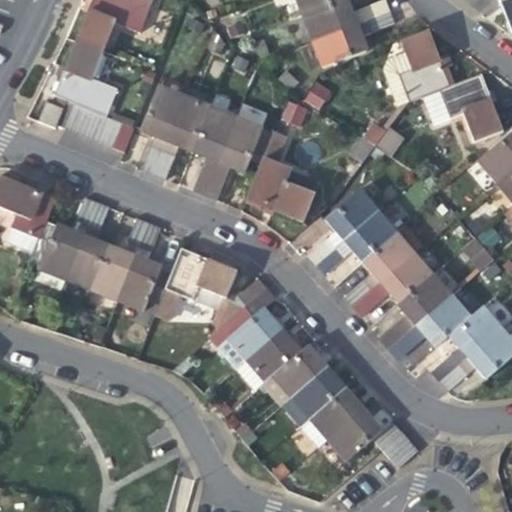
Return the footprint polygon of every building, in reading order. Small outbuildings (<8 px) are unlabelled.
[(86,13),(113,24),(136,33),(149,0),(91,0),(92,0),(86,13)] [(295,0),(302,15),(341,0),(295,0)] [(312,42),(358,25),(354,13),(351,6),(348,0),(341,0),(302,15),(312,42)] [(511,0),(495,0),(496,1),(498,6),(503,4),(511,29),(511,0)] [(354,13),(358,25),(390,12),(386,1),(354,13)] [(390,12),(358,25),(363,37),(395,25),(390,12)] [(113,24),(86,13),(76,40),(102,51),(113,24)] [(363,37),(358,25),(312,42),(322,69),(368,52),(365,43),(363,37)] [(409,104),(414,101),(451,87),(445,70),(441,59),(430,31),(400,42),(411,71),(399,76),(409,104)] [(65,101),(74,104),(87,110),(98,114),(103,116),(113,90),(90,81),(102,51),(76,40),(64,70),(53,96),(65,101)] [(449,56),(441,59),(445,70),(453,66),(451,61),(449,56)] [(481,76),(451,87),(414,101),(420,115),(428,112),(437,135),(466,124),(473,142),(502,131),(490,100),(495,98),(493,94),(491,89),(487,91),(481,76)] [(303,100),(319,110),(331,91),(315,81),(303,100)] [(153,137),(166,142),(184,97),(157,86),(139,132),(148,135),(153,137)] [(184,97),(166,142),(177,147),(184,149),(192,153),(210,107),(184,97)] [(301,127),(308,108),(287,100),(280,119),(301,127)] [(64,130),(74,104),(65,101),(62,109),(64,110),(57,129),(63,132),(64,130)] [(38,122),(57,129),(64,110),(62,109),(46,103),(38,122)] [(64,130),(77,135),(87,110),(74,104),(64,130)] [(205,158),(217,163),(235,117),(210,107),(192,153),(201,156),(205,158)] [(77,135),(88,139),(98,114),(87,110),(77,135)] [(88,139),(100,144),(110,119),(103,116),(98,114),(88,139)] [(244,173),(251,155),(262,128),(235,117),(217,163),(229,167),(236,170),(244,173)] [(100,144),(111,149),(121,124),(110,119),(100,144)] [(134,129),(121,124),(111,149),(123,154),(134,129)] [(363,139),(374,147),(384,133),(373,125),(363,139)] [(262,128),(251,155),(262,159),(272,133),(273,132),(262,128)] [(272,133),(262,159),(274,163),(284,138),(272,133)] [(511,134),(480,162),(498,183),(511,170),(511,134)] [(153,176),(166,142),(153,137),(139,171),(153,176)] [(177,147),(166,142),(153,176),(164,180),(177,147)] [(361,165),(371,150),(361,142),(350,157),(361,165)] [(204,196),(217,163),(205,158),(191,191),(204,196)] [(288,169),(274,163),(262,159),(245,201),(271,211),(301,223),(312,195),(282,184),(287,171),(288,169)] [(229,167),(217,163),(204,196),(216,201),(229,167)] [(511,170),(498,183),(511,199),(511,170)] [(317,183),(287,171),(282,184),(312,195),(317,183)] [(0,209),(16,216),(27,188),(0,177),(0,209)] [(27,188),(16,216),(11,230),(38,241),(45,222),(55,199),(41,194),(27,188)] [(335,233),(343,243),(379,212),(362,191),(326,222),(332,230),(335,233)] [(70,232),(83,237),(96,204),(84,199),(70,232)] [(96,204),(83,237),(95,242),(109,209),(96,204)] [(379,212),(343,243),(352,253),(356,258),(362,264),(398,233),(379,212)] [(123,253),(134,257),(147,224),(136,220),(123,253)] [(29,262),(40,267),(57,226),(45,222),(38,241),(32,255),(29,262)] [(147,224),(134,257),(147,263),(160,229),(147,224)] [(65,281),(83,237),(70,232),(65,230),(57,226),(40,267),(35,280),(61,291),(65,281)] [(38,241),(11,230),(5,244),(32,255),(38,241)] [(479,240),(485,248),(496,239),(489,231),(479,240)] [(317,265),(343,243),(335,233),(308,255),(317,265)] [(371,275),(379,284),(415,253),(398,233),(362,264),(368,271),(371,275)] [(95,242),(83,237),(65,281),(91,291),(109,247),(102,245),(95,242)] [(352,253),(343,243),(317,265),(325,275),(352,253)] [(116,301),(134,257),(123,253),(118,251),(109,247),(91,291),(116,301)] [(221,313),(232,286),(237,272),(206,260),(207,256),(205,255),(201,254),(199,257),(181,249),(170,275),(164,290),(179,296),(216,311),(221,313)] [(415,253),(379,284),(388,294),(392,300),(398,306),(434,275),(415,253)] [(147,263),(134,257),(116,301),(153,316),(164,290),(170,275),(160,271),(161,268),(154,265),(147,263)] [(352,307),(379,284),(371,275),(344,298),(352,307)] [(407,317),(416,327),(452,296),(434,275),(398,306),(404,313),(407,317)] [(257,280),(243,291),(237,297),(245,306),(265,289),(257,280)] [(388,294),(379,284),(352,307),(361,317),(388,294)] [(243,291),(232,286),(221,313),(216,311),(212,325),(217,331),(245,306),(237,297),(243,291)] [(274,300),(265,289),(245,306),(255,317),(263,310),(274,300)] [(179,296),(164,290),(153,316),(148,329),(163,335),(179,296)] [(452,296),(416,327),(424,337),(429,342),(435,349),(448,338),(471,318),(452,296)] [(237,370),(245,363),(282,331),(272,320),(263,310),(255,317),(245,306),(217,331),(209,338),(237,370)] [(458,350),(466,359),(503,328),(484,306),(471,318),(448,338),(453,344),(458,350)] [(388,351),(416,327),(407,317),(380,340),(388,351)] [(424,337),(416,327),(388,351),(397,360),(424,337)] [(511,338),(503,328),(466,359),(475,369),(480,375),(484,380),(511,356),(511,338)] [(264,384),(271,378),(301,353),(291,342),(282,331),(245,363),(264,384)] [(271,378),(289,400),(326,368),(318,358),(307,346),(301,353),(271,378)] [(439,383),(466,359),(458,350),(431,373),(439,383)] [(475,369),(466,359),(439,383),(447,393),(475,369)] [(281,407),(299,428),(344,389),(336,379),(326,368),(289,400),(281,407)] [(318,450),(326,442),(363,411),(354,400),(344,389),(299,428),(318,450)] [(345,464),(372,440),(382,432),(373,422),(363,411),(326,442),(345,464)] [(393,422),(382,432),(372,440),(382,451),(402,434),(393,422)] [(410,443),(402,434),(382,451),(390,460),(410,443)] [(418,452),(410,443),(390,460),(398,470),(418,452)] [(271,474),(279,483),(288,475),(280,465),(271,474)] [(166,511),(185,511),(195,481),(177,476),(166,511)]
